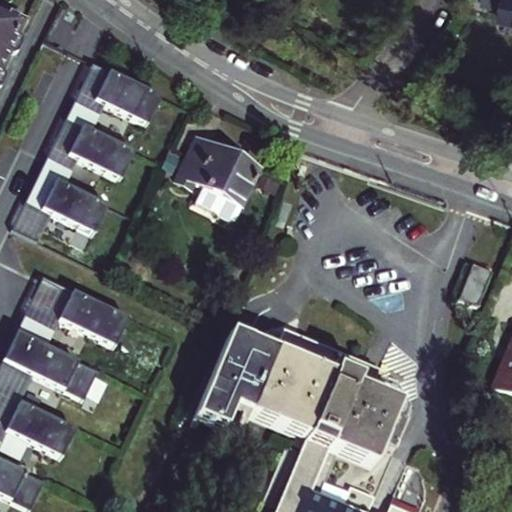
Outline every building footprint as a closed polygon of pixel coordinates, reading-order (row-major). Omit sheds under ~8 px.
[(511,20),(511,0),(484,0),(483,4),(502,8),(501,18),(511,20)] [(0,84),(3,78),(0,72),(0,56),(1,53),(8,57),(15,54),(21,43),(17,37),(5,32),(11,21),(0,15),(0,84)] [(22,27),(11,21),(5,32),(17,37),(22,27)] [(91,64),(73,102),(99,114),(117,77),(91,64)] [(117,77),(103,106),(146,126),(160,98),(117,77)] [(73,102),(64,119),(90,131),(99,114),(73,102)] [(64,119),(46,157),(72,169),(76,160),(90,131),(64,119)] [(90,131),(76,160),(119,181),(133,152),(90,131)] [(257,171),(195,140),(174,183),(190,190),(193,183),(201,187),(193,204),(232,223),(257,171)] [(46,157),(38,173),(64,186),(72,169),(46,157)] [(38,173),(24,202),(92,235),(106,207),(64,186),(38,173)] [(24,202),(10,229),(36,242),(50,214),(24,202)] [(470,265),(457,300),(475,307),(491,273),(470,265)] [(42,278),(23,316),(53,330),(57,321),(71,293),(42,278)] [(71,293),(57,321),(113,348),(127,320),(71,293)] [(23,316),(15,333),(45,347),(53,330),(23,316)] [(352,511),(308,493),(326,450),(370,468),(396,405),(368,393),(352,386),(362,363),(281,329),(272,352),(260,380),(232,368),(244,340),(225,333),(196,414),(192,422),(220,433),(229,411),(303,441),(273,511),(352,511)] [(15,333),(1,362),(31,376),(65,393),(79,364),(15,333)] [(511,338),(491,390),(511,399),(511,338)] [(272,352),(244,340),(232,368),(260,380),(272,352)] [(1,362),(0,363),(0,394),(18,403),(31,376),(1,362)] [(362,363),(352,386),(368,393),(377,370),(362,363)] [(0,394),(0,440),(4,432),(18,403),(0,394)] [(18,403),(4,432),(60,459),(74,431),(18,403)] [(0,497),(29,511),(43,483),(0,462),(0,497)]
